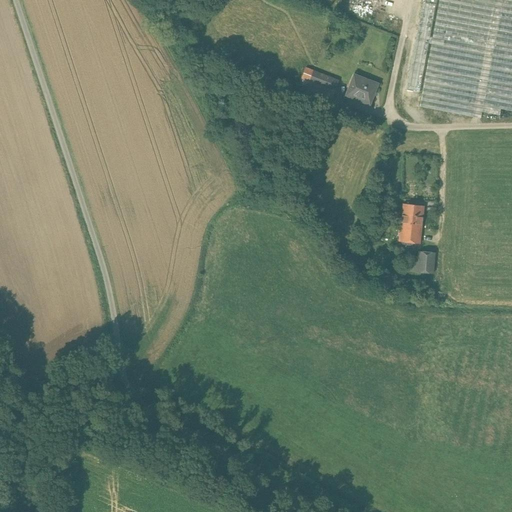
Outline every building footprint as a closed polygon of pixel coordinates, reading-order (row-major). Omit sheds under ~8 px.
[(511,0),(439,0),(419,107),(480,119),(482,112),(499,116),(500,109),(511,111),(511,0)] [(301,79),(308,82),(313,70),(306,68),(301,79)] [(339,80),(313,70),(308,82),(306,88),(304,92),(330,102),(339,80)] [(378,84),(354,74),(347,92),(360,97),(358,101),(370,105),(378,84)] [(308,82),(301,79),(299,86),(306,88),(308,82)] [(387,157),(378,182),(384,183),(392,159),(387,157)] [(424,206),(403,204),(401,223),(421,226),(424,206)] [(381,215),(367,210),(364,220),(378,225),(381,215)] [(421,226),(401,223),(399,241),(419,244),(421,226)] [(435,253),(418,251),(418,256),(416,272),(433,273),(435,253)] [(418,256),(409,256),(408,271),(416,272),(418,256)]
